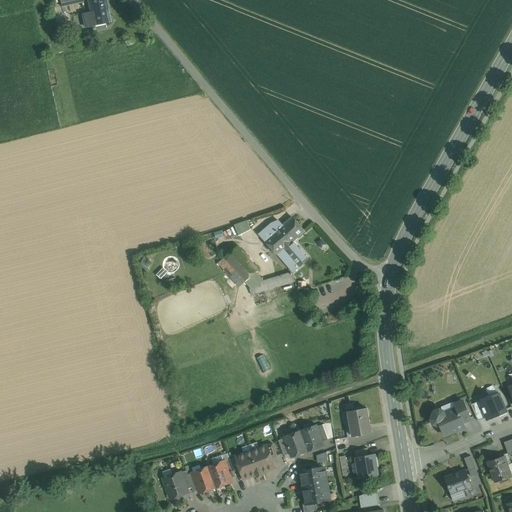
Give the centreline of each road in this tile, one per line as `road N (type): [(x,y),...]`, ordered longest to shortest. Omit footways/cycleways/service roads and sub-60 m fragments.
road 1 (unclassified): [(388,281),(363,269),(131,0)]
road 2 (secondary): [(388,281),(511,45)]
road 3 (secondary): [(404,469),(384,343),(388,281)]
